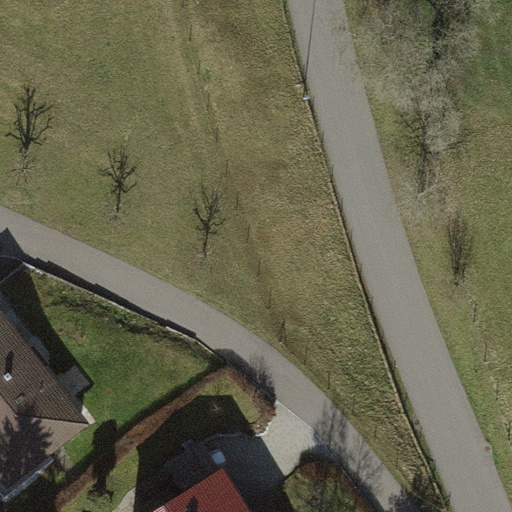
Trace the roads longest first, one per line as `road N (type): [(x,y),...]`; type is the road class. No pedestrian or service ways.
road 1 (unclassified): [(482,511),(382,235),(318,0)]
road 2 (residential): [(0,224),(135,286),(272,365),(339,430),(404,511)]
